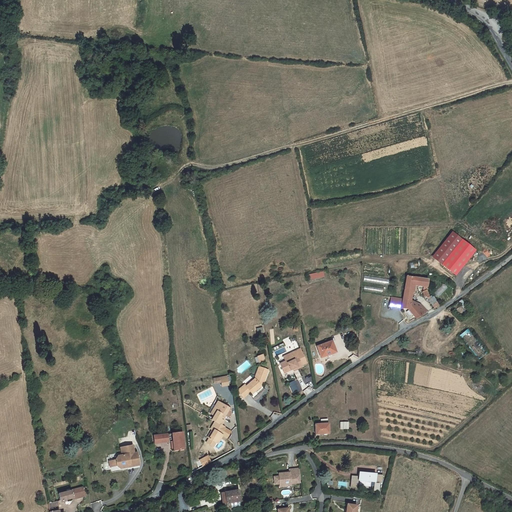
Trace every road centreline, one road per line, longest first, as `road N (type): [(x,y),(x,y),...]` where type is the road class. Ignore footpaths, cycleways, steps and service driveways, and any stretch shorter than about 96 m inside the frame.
road 1 (unclassified): [(511,257),(231,455)]
road 2 (unclassified): [(511,500),(393,449),(291,450)]
road 3 (unclassified): [(231,455),(120,511)]
